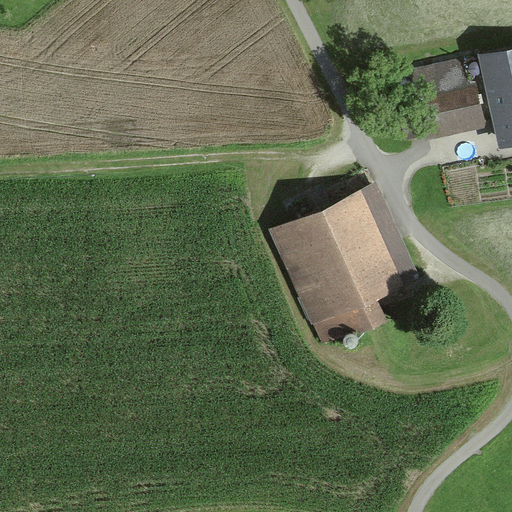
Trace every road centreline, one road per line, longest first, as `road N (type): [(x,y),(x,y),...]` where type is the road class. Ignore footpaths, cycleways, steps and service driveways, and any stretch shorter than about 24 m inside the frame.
road 1 (unclassified): [(511,301),(416,232),(295,0)]
road 2 (unclassified): [(417,511),(446,473),(511,416)]
